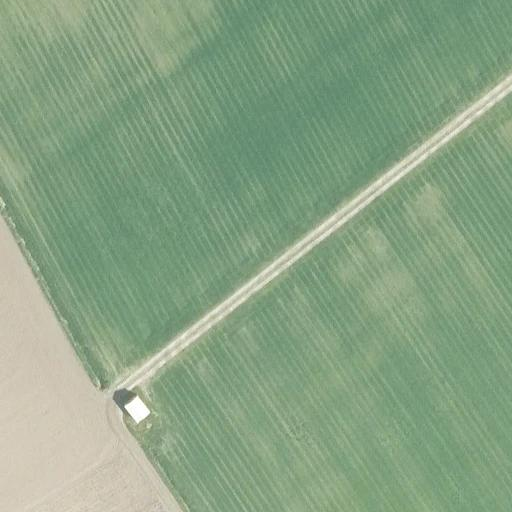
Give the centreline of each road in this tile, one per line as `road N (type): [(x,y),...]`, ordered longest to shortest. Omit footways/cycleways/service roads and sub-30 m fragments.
road 1 (unknown): [(511,68),(94,392)]
road 2 (track): [(171,511),(71,357),(0,224)]
